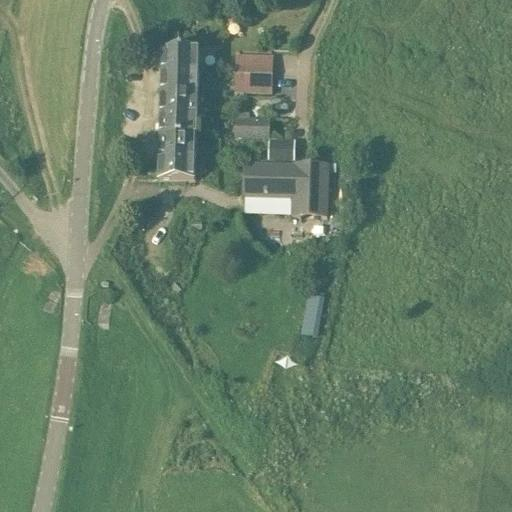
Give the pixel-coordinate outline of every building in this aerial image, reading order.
[(198,75),(199,54),(163,52),(162,74),(198,75)] [(274,76),(274,57),(237,55),(236,75),(274,76)] [(198,97),(198,75),(162,74),(161,96),(198,97)] [(236,77),(235,96),(272,97),(273,97),(274,78),(236,77)] [(197,118),(198,97),(161,96),(161,117),(197,118)] [(196,140),(197,118),(161,117),(160,139),(196,140)] [(236,122),(235,141),(270,142),(271,123),(236,122)] [(196,161),(196,140),(160,139),(159,160),(196,161)] [(270,162),(294,162),(295,143),(271,142),(270,162)] [(195,183),(196,161),(159,160),(159,182),(195,183)] [(246,166),(245,200),(293,201),(293,218),(327,219),(329,168),(246,166)]
